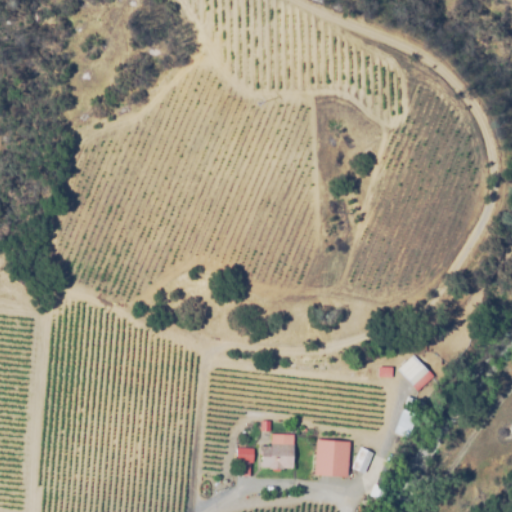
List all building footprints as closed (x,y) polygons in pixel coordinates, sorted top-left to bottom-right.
[(416,391),(397,370),(413,356),(432,377),(416,391)] [(390,379),(377,378),(378,368),(391,369),(390,379)] [(412,411),(403,408),(406,397),(415,400),(412,411)] [(269,433),(259,432),(260,422),(270,423),(269,433)] [(291,470),(257,470),(258,447),(270,447),(270,434),(283,435),(283,445),(291,445),(291,470)] [(346,437),(343,472),(314,470),(316,435),(346,437)] [(251,464),(235,463),(236,448),(252,449),(251,464)] [(363,474),(350,469),(359,449),(372,454),(363,474)] [(377,501),(368,496),(373,486),(383,490),(377,501)]
